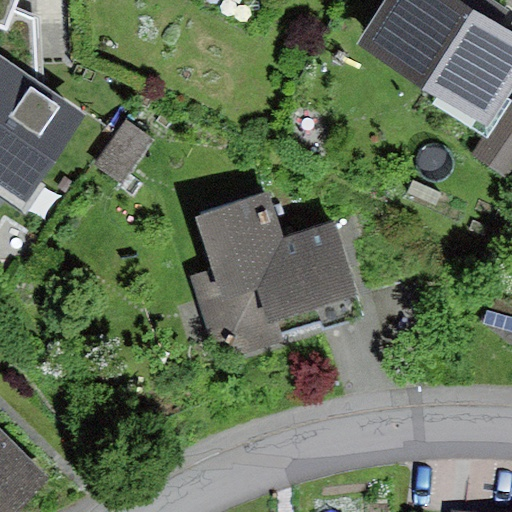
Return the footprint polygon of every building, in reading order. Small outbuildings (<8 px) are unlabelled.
[(0,0),(0,34),(7,38),(17,12),(21,0),(0,0)] [(511,28),(466,0),(385,0),(354,50),(491,136),(511,102),(511,28)] [(7,38),(0,34),(0,54),(37,80),(37,18),(17,12),(7,38)] [(37,80),(0,54),(0,183),(25,200),(85,113),(37,80)] [(511,174),(511,102),(491,136),(474,162),(507,183),(511,174)] [(122,175),(150,136),(127,120),(99,159),(122,175)] [(256,194),(196,212),(240,356),(363,318),(333,220),(270,240),(256,194)] [(0,418),(0,511),(21,511),(52,481),(0,431),(0,428),(5,423),(0,418)]
